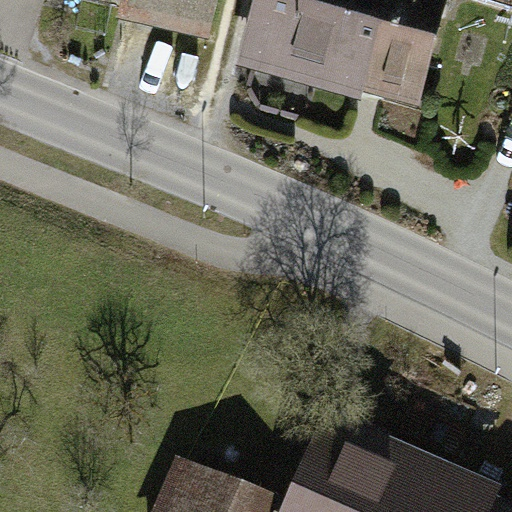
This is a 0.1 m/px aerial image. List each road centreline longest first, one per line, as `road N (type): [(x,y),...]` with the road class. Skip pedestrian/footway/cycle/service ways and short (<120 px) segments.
road 1 (tertiary): [(0,96),(511,314)]
road 2 (unknown): [(511,162),(447,282)]
